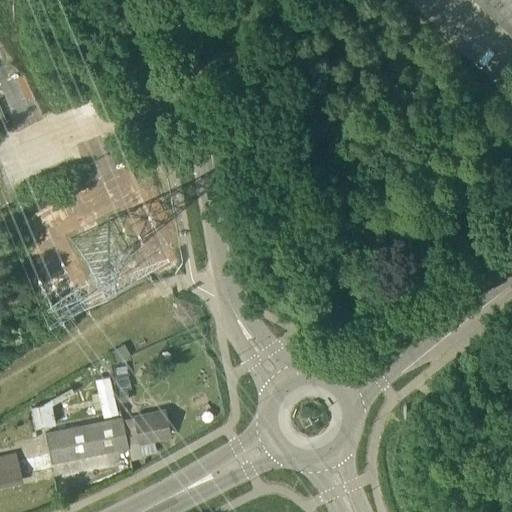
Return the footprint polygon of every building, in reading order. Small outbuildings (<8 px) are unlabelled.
[(511,0),(478,0),(511,30),(511,0)] [(94,377),(104,416),(119,412),(109,373),(94,377)] [(55,424),(52,405),(51,403),(44,404),(31,407),(35,428),(55,424)] [(134,417),(135,422),(139,442),(171,435),(166,411),(134,417)] [(133,468),(128,447),(122,418),(46,433),(57,484),(133,468)] [(0,456),(0,488),(25,483),(23,475),(53,469),(49,452),(18,458),(17,453),(0,456)]
